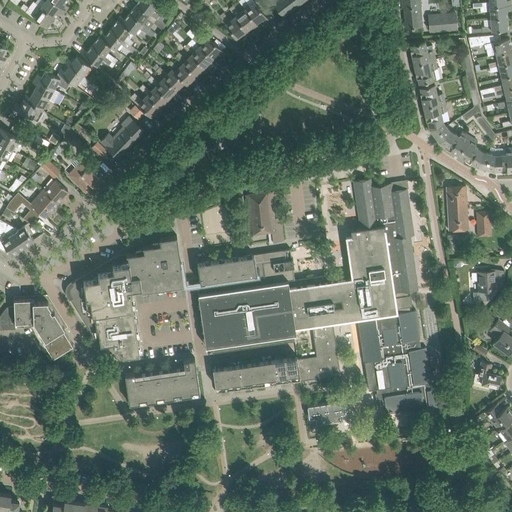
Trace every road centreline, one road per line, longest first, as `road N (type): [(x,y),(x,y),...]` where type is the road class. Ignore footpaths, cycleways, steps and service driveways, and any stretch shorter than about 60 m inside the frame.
road 1 (residential): [(121,229),(239,178),(381,145),(399,129)]
road 2 (residential): [(327,0),(178,113),(115,182)]
road 3 (residential): [(207,511),(43,483)]
road 4 (residential): [(115,182),(60,238),(3,267)]
road 5 (residential): [(399,129),(409,101),(391,0)]
